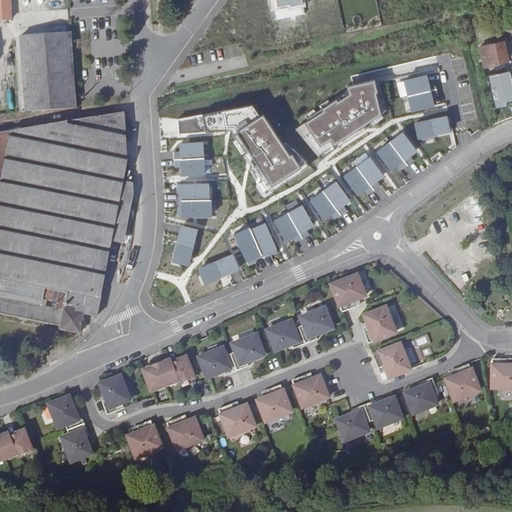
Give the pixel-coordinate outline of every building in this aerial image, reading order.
[(0,0),(0,20),(12,20),(11,0),(0,0)] [(271,0),(274,11),(304,5),(303,0),(271,0)] [(476,13),(483,11),(482,9),(480,0),(472,0),(474,8),(476,13)] [(15,36),(20,111),(75,108),(71,32),(15,36)] [(504,62),(503,58),(502,51),(506,51),(504,40),(484,44),(479,45),(483,66),(504,62)] [(218,67),(188,68),(188,75),(218,73),(218,67)] [(511,80),(510,71),(488,76),(495,109),(506,106),(505,102),(511,100),(511,80)] [(429,75),(405,81),(409,98),(438,92),(436,82),(431,83),(429,75)] [(346,95),(297,129),(320,157),(385,112),(377,80),(345,88),(346,95)] [(438,92),(409,98),(413,113),(435,108),(433,98),(439,97),(438,92)] [(254,108),(178,120),(181,136),(233,131),(238,141),(235,142),(266,194),(311,168),(287,144),(282,148),(254,108)] [(115,115),(116,117),(126,165),(124,172),(124,177),(127,164),(124,114),(115,115)] [(115,115),(76,121),(76,126),(116,117),(115,115)] [(448,115),(417,122),(421,139),(452,132),(448,115)] [(0,312),(60,325),(60,328),(79,333),(84,313),(97,315),(111,244),(123,183),(125,183),(124,177),(124,172),(126,165),(116,117),(76,126),(76,121),(10,130),(10,140),(8,151),(0,149),(0,312)] [(403,131),(391,141),(410,165),(414,162),(411,158),(419,153),(403,131)] [(410,165),(391,141),(377,152),(392,172),(399,166),(403,171),(410,165)] [(176,161),(207,160),(207,142),(181,143),(182,152),(176,152),(176,161)] [(369,156),(357,165),(376,190),(380,186),(378,183),(385,177),(369,156)] [(208,175),(207,160),(176,161),(177,166),(181,166),(181,176),(208,175)] [(376,190),(357,165),(343,176),(359,196),(366,191),(369,195),(376,190)] [(337,180),(324,190),(343,214),(347,211),(345,207),(353,201),(337,180)] [(126,203),(125,183),(123,183),(111,244),(122,246),(123,242),(126,203)] [(134,193),(134,184),(125,183),(126,203),(123,242),(122,246),(124,246),(134,193)] [(211,184),(177,185),(177,195),(179,195),(180,202),(211,201),(211,184)] [(343,214),(324,190),(310,200),(326,220),(333,215),(336,219),(343,214)] [(211,201),(180,202),(180,207),(178,207),(178,217),(211,216),(211,201)] [(303,204),(289,212),(305,238),(310,235),(307,231),(316,227),(303,204)] [(305,238),(289,212),(274,221),(287,242),(295,238),(298,243),(305,238)] [(264,220),(250,227),(264,257),(278,251),(264,220)] [(468,224),(474,261),(489,259),(484,222),(468,224)] [(250,227),(235,234),(248,265),(264,257),(250,227)] [(197,234),(181,230),(173,260),(190,264),(197,234)] [(231,255),(201,268),(208,285),(239,272),(231,255)] [(453,274),(449,278),(459,289),(463,285),(453,274)] [(356,276),(331,286),(342,312),(355,307),(352,301),(357,299),(364,296),(356,276)] [(385,308),(364,316),(367,323),(369,328),(363,331),(368,344),(395,333),(385,308)] [(303,325),(298,327),(305,344),(317,339),(315,335),(332,328),(324,309),(300,318),(303,325)] [(290,322),(267,331),(275,351),(291,344),(293,349),(305,344),(298,327),(293,329),(290,322)] [(235,352),(230,354),(236,371),(248,366),(246,362),(263,355),(255,335),(232,345),(235,352)] [(399,345),(372,355),(378,368),(384,366),(386,371),(389,378),(409,370),(399,345)] [(222,349),(198,358),(206,378),(223,371),(224,376),(236,371),(230,354),(225,356),(222,349)] [(179,364),(173,367),(178,380),(179,383),(193,378),(185,358),(178,361),(179,364)] [(506,358),(492,359),(492,387),(511,386),(511,365),(506,365),(506,358)] [(170,360),(164,363),(165,367),(159,369),(157,366),(165,386),(178,380),(173,367),(170,360)] [(453,377),(446,380),(454,401),(479,391),(468,364),(455,369),(458,376),(453,377)] [(150,368),(143,371),(151,391),(165,386),(157,366),(156,366),(158,369),(151,372),(150,368)] [(304,376),(291,381),(302,407),(327,397),(319,377),(312,380),(307,382),(304,376)] [(128,400),(119,377),(100,385),(106,401),(102,403),(107,415),(115,412),(123,408),(121,403),(128,400)] [(421,387),(405,394),(413,414),(441,403),(431,379),(420,383),(421,387)] [(280,385),(267,390),(270,397),(264,398),(257,401),(265,422),(291,412),(280,385)] [(68,398),(48,405),(57,428),(65,426),(67,431),(83,424),(79,413),(75,414),(68,398)] [(375,401),(363,406),(370,422),(375,420),(378,428),(401,418),(393,398),(377,405),(375,401)] [(231,404),(218,409),(229,436),(254,427),(246,406),(239,409),(234,411),(231,404)] [(353,414),(336,421),(340,431),(344,441),(367,431),(364,424),(370,422),(363,406),(351,410),(353,414)] [(179,417),(166,422),(176,449),(202,439),(194,419),(187,422),(182,423),(179,417)] [(150,421),(137,426),(139,432),(134,434),(127,437),(128,439),(135,458),(160,448),(150,421)] [(83,424),(67,431),(69,436),(61,439),(70,462),(90,454),(84,438),(88,436),(83,424)] [(18,437),(11,440),(16,454),(17,454),(17,456),(31,451),(29,445),(23,431),(16,433),(18,437)] [(9,433),(2,436),(3,440),(0,441),(0,451),(3,459),(17,454),(16,454),(11,440),(10,436),(9,433)]
